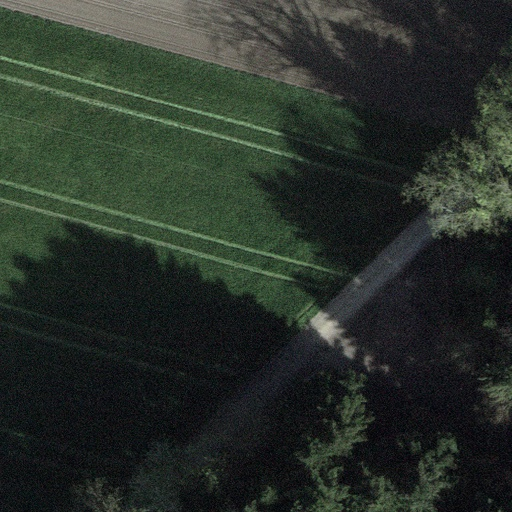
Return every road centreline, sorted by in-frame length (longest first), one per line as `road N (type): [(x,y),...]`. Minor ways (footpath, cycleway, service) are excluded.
road 1 (track): [(511,151),(249,392),(100,511)]
road 2 (track): [(511,460),(337,311)]
